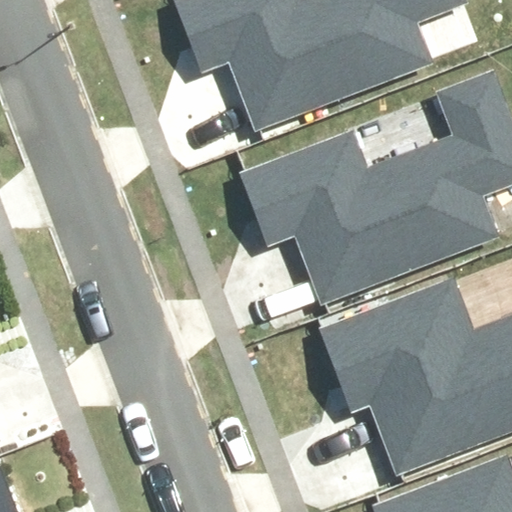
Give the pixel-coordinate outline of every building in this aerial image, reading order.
[(175,0),(172,1),(199,73),(228,62),(254,132),(427,67),(411,26),(465,6),(462,0),(175,0)] [(242,165),(269,237),(298,226),(324,296),(497,231),(481,190),(511,178),(511,109),(497,70),(444,89),(460,131),(374,163),(359,121),(242,165)] [(369,411),(394,476),(511,430),(511,308),(480,321),(460,269),(312,327),(347,419),(369,411)] [(511,511),(511,456),(510,451),(366,505),(369,511),(511,511)] [(0,511),(15,511),(0,469),(0,511)]
